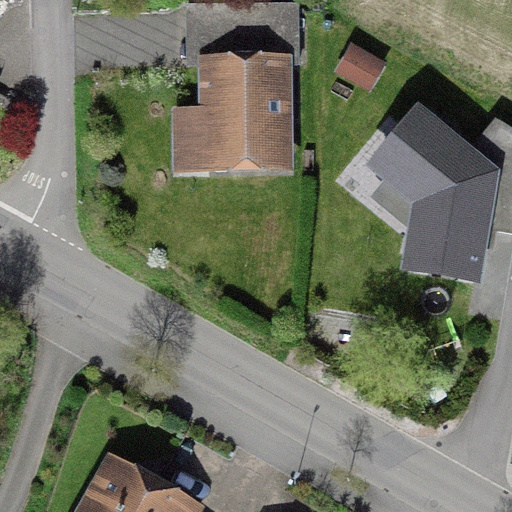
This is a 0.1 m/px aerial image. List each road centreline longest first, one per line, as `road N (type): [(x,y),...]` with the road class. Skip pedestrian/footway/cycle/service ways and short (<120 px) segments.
road 1 (tertiary): [(74,286),(484,511)]
road 2 (residential): [(50,0),(52,152),(15,252)]
road 3 (residential): [(0,499),(74,286)]
